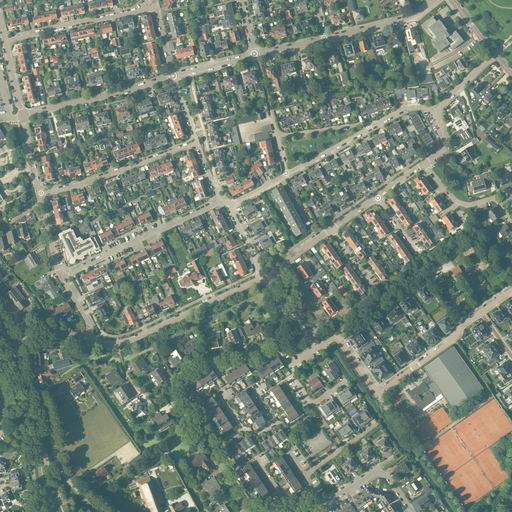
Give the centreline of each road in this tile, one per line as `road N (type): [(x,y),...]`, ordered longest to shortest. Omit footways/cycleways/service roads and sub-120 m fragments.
road 1 (residential): [(249,511),(170,397),(180,372),(210,360)]
road 2 (residential): [(89,340),(133,338),(259,280)]
road 3 (residential): [(60,277),(220,201)]
road 4 (residential): [(40,193),(196,143)]
road 5 (residential): [(155,6),(4,41)]
road 6 (residential): [(22,115),(172,76)]
road 7 (residential): [(33,386),(61,470),(100,511)]
road 8 (residential): [(376,394),(481,312)]
road 9 (residential): [(324,38),(414,18),(437,0)]
road 10 (residential): [(511,222),(492,198),(455,201),(424,162)]
